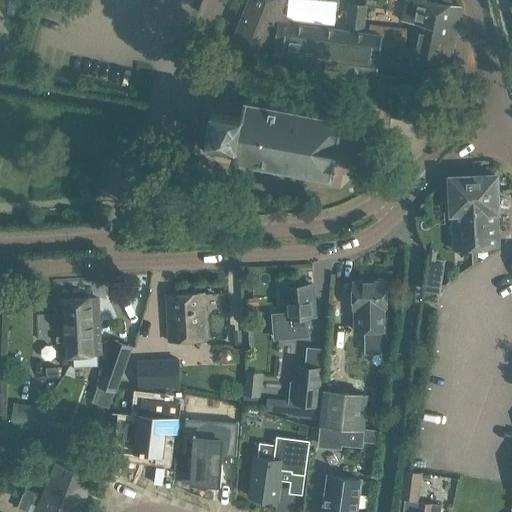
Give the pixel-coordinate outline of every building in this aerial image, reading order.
[(270,38),(286,0),(247,0),(225,54),(263,60),(263,59),(266,60),(274,39),(270,38)] [(382,56),(379,75),(394,77),(402,77),(403,78),(405,61),(448,69),(449,69),(450,69),(454,46),(460,18),(462,8),(452,6),(453,0),(445,0),(444,4),(422,0),(411,0),(407,22),(411,23),(409,38),(407,47),(383,45),(382,56)] [(274,39),(266,60),(379,75),(382,56),(383,45),(384,35),(362,32),(366,5),(350,3),(346,30),(288,23),(287,28),(279,27),(278,32),(277,39),(274,39)] [(422,115),(424,82),(417,81),(401,80),(402,77),(394,77),(393,90),(391,90),(391,95),(393,95),(392,116),(414,117),(422,115)] [(238,146),(210,140),(208,154),(235,159),(235,161),(239,161),(239,160),(260,164),(259,165),(262,166),(263,164),(284,168),(283,170),(286,171),(286,169),(307,173),(306,175),(310,175),(310,174),(330,177),(330,179),(333,180),(334,178),(335,178),(336,175),(334,175),(337,159),(339,159),(339,157),(338,157),(341,141),(342,141),(343,138),(341,138),(344,122),(346,123),(347,120),(345,119),(345,118),(341,117),(341,119),(321,115),(321,113),(318,113),(318,114),(297,110),(298,109),(295,108),(294,110),(274,106),(274,104),(271,103),(271,105),(251,101),(251,100),(248,99),(248,101),(219,95),(216,110),(244,115),(238,146)] [(238,146),(244,115),(216,110),(213,109),(207,140),(210,140),(238,146)] [(475,177),(478,248),(500,247),(497,176),(475,177)] [(454,249),(478,248),(475,177),(451,178),(454,249)] [(430,251),(429,254),(424,290),(439,292),(445,253),(430,251)] [(389,310),(389,309),(389,282),(370,282),(370,281),(355,281),(355,309),(355,310),(356,310),(357,331),(366,331),(367,354),(391,354),(391,337),(388,337),(388,310),(389,310)] [(288,313),(274,314),(276,338),(308,335),(307,317),(315,316),(315,314),(318,313),(317,303),(315,304),(313,285),(286,286),(288,313)] [(208,340),(205,294),(168,295),(170,341),(208,340)] [(61,356),(81,355),(78,299),(58,300),(61,356)] [(78,299),(81,355),(100,354),(98,299),(78,299)] [(133,346),(113,339),(97,386),(117,393),(133,346)] [(139,388),(180,386),(179,358),(138,360),(139,388)] [(291,383),(288,402),(315,406),(319,362),(299,360),(297,383),(291,383)] [(325,391),(322,428),(366,432),(369,395),(325,391)] [(136,443),(136,451),(164,454),(167,424),(179,425),(182,402),(142,397),(139,423),(126,421),(123,441),(136,443)] [(196,425),(188,482),(217,485),(220,457),(234,458),(237,431),(196,425)] [(62,430),(27,426),(26,442),(60,446),(62,430)] [(342,445),(364,446),(366,432),(322,428),(320,447),(342,449),(342,445)] [(292,473),(305,475),(310,440),(277,436),(276,445),(274,459),(258,457),(256,456),(250,496),(278,500),(282,469),(292,471),(292,473)] [(40,455),(36,465),(47,469),(51,460),(40,455)] [(49,484),(87,500),(96,478),(58,462),(49,484)] [(421,474),(404,471),(402,493),(418,495),(421,474)] [(331,476),(325,511),(358,511),(362,480),(331,476)] [(56,511),(81,511),(87,500),(49,484),(40,505),(56,511)] [(22,498),(33,502),(37,494),(26,489),(22,498)] [(464,504),(462,511),(511,511),(511,494),(488,491),(486,507),(464,504)] [(27,511),(29,511),(33,502),(22,498),(18,508),(27,511)] [(420,503),(418,511),(442,511),(444,507),(420,503)]
